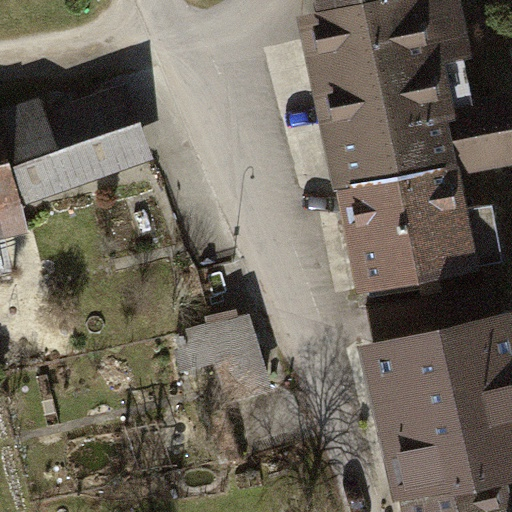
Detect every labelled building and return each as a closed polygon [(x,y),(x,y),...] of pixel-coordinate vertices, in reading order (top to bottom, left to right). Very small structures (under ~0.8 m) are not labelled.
[(317,16),(373,286),(507,259),(496,201),(457,209),(449,169),(488,162),(486,155),(511,149),(511,109),(510,98),(476,105),(454,0),(333,0),(336,12),(317,16)] [(0,238),(28,232),(22,210),(149,167),(123,77),(0,118),(0,238)] [(187,330),(199,364),(219,356),(235,399),(285,380),(256,304),(187,330)] [(500,474),(502,478),(511,476),(511,322),(509,310),(374,340),(409,494),(500,474)] [(509,511),(502,478),(500,474),(409,494),(413,511),(509,511)]
